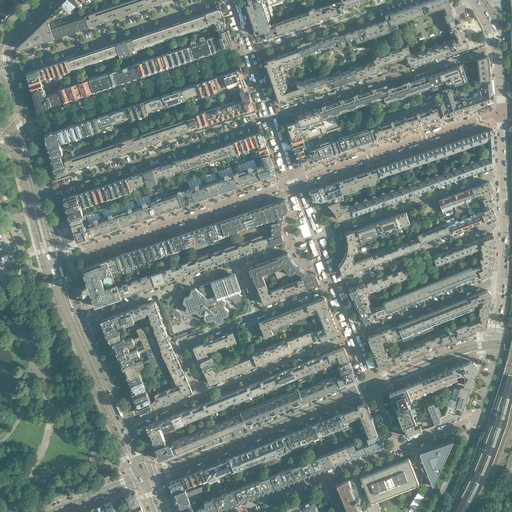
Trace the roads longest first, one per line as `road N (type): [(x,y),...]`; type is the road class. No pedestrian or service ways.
road 1 (residential): [(36,196),(495,46)]
road 2 (residential): [(60,257),(501,111)]
road 3 (residential): [(23,131),(394,0)]
road 4 (residential): [(202,393),(502,276)]
road 5 (residential): [(259,314),(504,220)]
road 6 (residential): [(6,68),(209,0)]
road 7 (secondary): [(64,311),(138,477)]
road 8 (residential): [(232,511),(397,446)]
road 9 (residential): [(77,312),(87,318),(239,262)]
road 10 (secondary): [(151,481),(306,418)]
road 11 (secondary): [(302,409),(147,472)]
road 12 (residential): [(351,223),(502,172)]
road 13 (residential): [(259,314),(179,345),(202,393)]
road 14 (secondary): [(0,139),(17,159),(45,261)]
road 15 (secondary): [(493,338),(371,380)]
road 16 (secondary): [(375,391),(493,350)]
road 17 (secondary): [(126,424),(77,312)]
